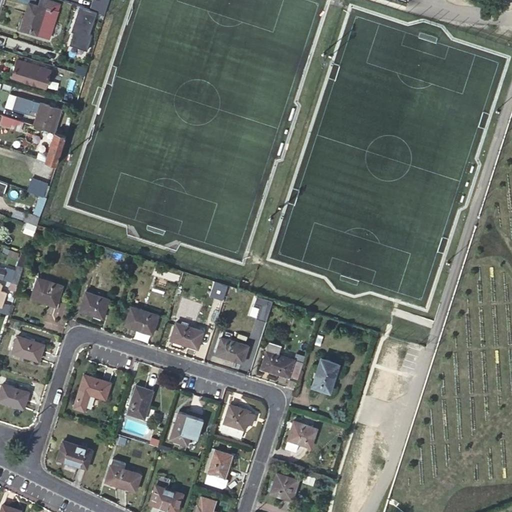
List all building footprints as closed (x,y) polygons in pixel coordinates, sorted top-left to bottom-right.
[(61,3),(50,0),(38,0),(37,5),(30,2),(21,29),(50,38),(61,3)] [(97,12),(79,6),(71,31),(74,32),(69,45),(87,51),(91,38),(89,37),(97,12)] [(51,71),(18,61),(13,77),(46,87),(51,71)] [(34,125),(54,131),(61,108),(41,102),(33,100),(30,110),(38,112),(34,125)] [(23,122),(3,115),(1,124),(21,130),(23,122)] [(45,161),(57,165),(66,135),(55,131),(49,152),(41,150),(38,151),(36,158),(42,159),(45,161)] [(46,197),(50,184),(32,178),(28,191),(40,195),(46,197)] [(24,221),(38,225),(46,197),(40,195),(35,211),(28,209),(24,221)] [(18,284),(28,254),(21,252),(11,282),(18,284)] [(63,285),(38,277),(32,298),(57,305),(63,285)] [(0,312),(8,315),(11,306),(2,303),(6,292),(0,290),(0,288),(2,283),(0,282),(0,312)] [(109,299),(86,291),(80,310),(103,317),(109,299)] [(256,295),(250,316),(266,320),(272,299),(256,295)] [(158,315),(131,306),(125,324),(153,333),(158,315)] [(204,331),(176,322),(171,339),(198,348),(204,331)] [(226,330),(223,337),(247,344),(249,337),(226,330)] [(44,344),(17,335),(12,352),(39,360),(44,344)] [(247,344),(223,337),(222,336),(216,354),(243,362),(249,345),(247,344)] [(271,345),(269,351),(295,359),(297,353),(271,345)] [(261,368),(298,379),(303,362),(301,361),(303,355),(297,353),(295,359),(269,351),(266,350),(261,368)] [(339,363),(321,357),(313,385),(330,390),(339,363)] [(111,382),(85,374),(79,390),(74,407),(84,410),(85,406),(90,393),(97,395),(106,398),(111,382)] [(29,391),(3,383),(0,392),(0,400),(24,408),(29,391)] [(154,390),(136,384),(127,413),(145,418),(154,390)] [(93,409),(97,395),(90,393),(85,406),(93,409)] [(230,404),(221,432),(241,438),(247,420),(252,422),(255,413),(250,411),(250,410),(230,404)] [(204,419),(179,411),(170,438),(188,444),(191,436),(198,438),(204,419)] [(288,439),(301,443),(312,446),(317,427),(294,420),(288,439)] [(299,452),(301,443),(288,439),(285,448),(299,452)] [(93,449),(63,440),(58,458),(87,468),(93,449)] [(232,454),(216,449),(208,473),(225,478),(232,454)] [(126,462),(113,458),(106,480),(136,490),(141,474),(124,468),(126,462)] [(298,479),(277,472),(271,493),(292,500),(298,479)] [(215,479),(201,475),(198,483),(213,488),(215,479)] [(167,506),(178,510),(183,493),(156,484),(150,503),(167,508),(167,506)]
